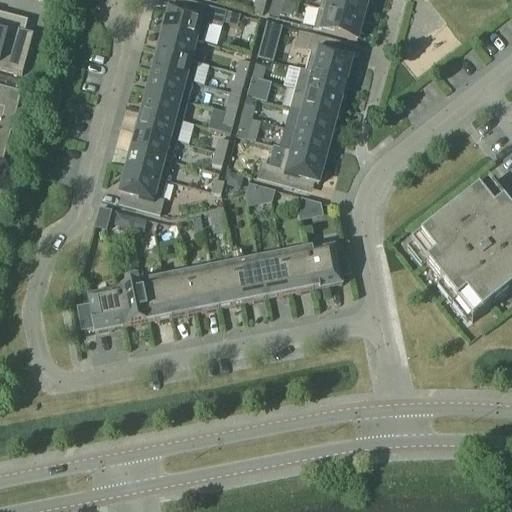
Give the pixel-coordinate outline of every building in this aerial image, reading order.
[(264,0),(253,0),(251,9),(261,12),(264,0)] [(361,25),(366,5),(347,0),(320,0),(317,13),(361,25)] [(282,4),(271,1),(267,13),(278,16),(282,4)] [(218,32),(223,16),(189,7),(186,18),(167,13),(160,37),(201,47),(206,28),(218,32)] [(355,45),(361,25),(317,13),(312,33),(355,45)] [(0,73),(12,77),(23,36),(14,33),(17,22),(0,17),(0,73)] [(227,18),(225,27),(235,30),(238,21),(227,18)] [(201,48),(201,47),(160,37),(155,56),(189,65),(194,46),(201,48)] [(304,75),(344,86),(351,62),(331,57),(334,45),(310,39),(306,55),(309,56),(304,75)] [(155,56),(150,76),(191,87),(196,67),(189,65),(155,56)] [(234,78),(244,80),(247,68),(238,65),(234,78)] [(250,82),(259,84),(263,72),(253,69),(250,82)] [(277,71),(273,92),(285,94),(289,74),(277,71)] [(297,73),(291,93),(306,97),(339,106),(344,86),(304,75),(304,76),(297,73)] [(150,76),(144,96),(178,105),(185,107),(191,87),(150,76)] [(241,93),(244,80),(234,78),(231,90),(241,93)] [(256,97),(259,84),(250,82),(246,94),(256,97)] [(291,93),(286,113),(300,116),(334,125),(339,106),(306,97),(291,93)] [(0,160),(16,100),(17,100),(18,99),(0,94),(0,160)] [(144,96),(139,115),(180,126),(185,107),(178,105),(144,96)] [(224,117),(233,120),(237,107),(227,104),(224,117)] [(239,121),(249,124),(252,111),(243,108),(239,121)] [(286,113),(281,132),(295,136),(329,145),(334,125),(300,116),(286,113)] [(175,146),(180,126),(139,115),(134,135),(175,146)] [(230,132),(233,120),(224,117),(220,130),(230,132)] [(246,136),(249,124),(239,121),(236,134),(246,136)] [(281,132),(276,152),(283,154),(323,165),(329,145),(295,136),(281,132)] [(169,166),(175,146),(134,135),(129,155),(162,164),(169,166)] [(213,156),(223,159),(226,146),(216,144),(213,156)] [(259,168),(255,184),(290,194),(293,182),(317,189),(323,165),(283,154),(276,152),(271,151),(266,170),(259,168)] [(157,183),(162,164),(129,155),(123,175),(164,185),(157,183)] [(219,172),(223,159),(213,156),(210,169),(219,172)] [(159,205),(164,185),(123,175),(117,198),(136,204),(133,215),(157,221),(161,205),(159,205)] [(212,185),(209,198),(218,200),(222,187),(212,185)] [(511,219),(486,187),(409,248),(470,326),(511,292),(511,219)] [(221,212),(224,227),(237,225),(233,209),(221,212)] [(201,238),(219,234),(214,213),(196,218),(201,238)] [(142,237),(144,226),(144,224),(133,222),(133,223),(131,234),(142,237)] [(168,225),(168,235),(188,235),(187,224),(168,225)] [(333,251),(304,257),(311,295),(340,289),(339,281),(349,279),(346,261),(345,261),(335,263),(333,251)] [(287,299),(311,295),(304,257),(280,261),(287,299)] [(264,304),(287,299),(280,261),(256,266),(264,304)] [(240,309),(264,304),(256,266),(233,271),(240,309)] [(217,313),(240,309),(233,271),(209,275),(217,313)] [(193,318),(217,313),(209,275),(186,280),(193,318)] [(170,323),(193,318),(186,280),(162,285),(170,323)] [(146,327),(170,323),(162,285),(138,289),(146,327)] [(138,289),(114,294),(114,295),(121,331),(121,332),(146,327),(138,289)] [(86,301),(93,337),(121,331),(114,295),(86,301)]
